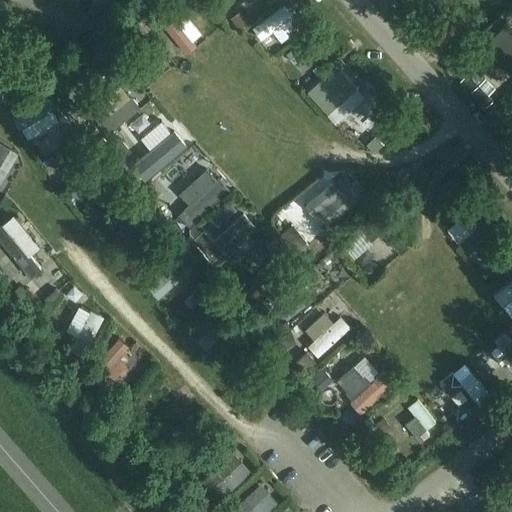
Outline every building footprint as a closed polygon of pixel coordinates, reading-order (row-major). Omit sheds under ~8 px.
[(198,0),(189,0),(166,21),(178,35),(207,10),(198,0)] [(261,38),(287,21),(276,5),(250,22),(261,38)] [(511,29),(506,23),(486,43),(511,68),(511,29)] [(309,29),(283,52),(296,66),(321,44),(309,29)] [(121,73),(142,64),(137,51),(116,59),(121,73)] [(309,91),(328,112),(349,92),(355,87),(336,66),(309,91)] [(10,111),(18,129),(54,115),(47,96),(10,111)] [(110,139),(143,110),(131,98),(113,114),(102,102),(88,114),(110,139)] [(161,169),(189,145),(177,131),(149,155),(161,169)] [(0,173),(13,149),(0,142),(0,173)] [(97,176),(102,171),(91,161),(68,187),(91,208),(110,187),(97,176)] [(188,226),(229,189),(218,177),(217,178),(206,166),(178,192),(189,203),(178,214),(188,226)] [(306,205),(323,227),(366,192),(356,179),(341,191),(334,182),(306,205)] [(461,216),(469,226),(485,213),(469,193),(439,216),(447,227),(461,216)] [(222,229),(231,242),(251,228),(242,215),(222,229)] [(340,243),(361,265),(372,256),(381,265),(399,248),(370,216),(340,243)] [(0,238),(19,253),(28,242),(0,221),(0,238)] [(442,252),(464,284),(475,276),(453,245),(442,252)] [(497,259),(502,267),(511,260),(506,252),(497,259)] [(161,296),(185,269),(172,258),(148,285),(161,296)] [(282,307),(310,285),(294,266),(267,289),(282,307)] [(511,279),(493,294),(503,306),(511,317),(511,279)] [(304,327),(314,337),(306,344),(318,356),(351,326),(330,303),(304,327)] [(207,347),(223,331),(203,311),(187,326),(207,347)] [(511,334),(510,332),(496,342),(511,365),(511,334)] [(346,399),(360,414),(394,382),(363,350),(336,376),(352,393),(346,399)] [(465,363),(441,383),(452,396),(464,386),(486,412),(498,402),(465,363)] [(403,403),(411,414),(402,420),(414,436),(435,421),(415,395),(403,403)] [(238,457),(211,483),(222,495),(250,469),(238,457)] [(476,511),(487,503),(477,491),(451,511),(476,511)]
